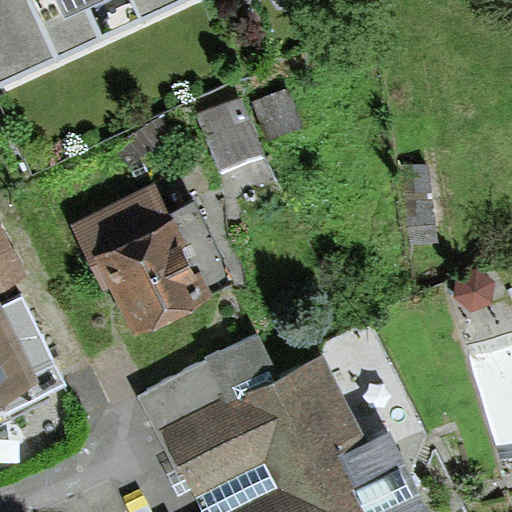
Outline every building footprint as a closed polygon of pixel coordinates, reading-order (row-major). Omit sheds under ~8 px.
[(0,0),(0,86),(100,42),(90,21),(137,0),(0,0)] [(263,155),(242,102),(204,116),(225,169),(263,155)] [(418,165),(421,240),(445,239),(442,165),(418,165)] [(150,188),(70,226),(126,338),(205,299),(150,188)] [(0,238),(0,298),(24,287),(0,238)] [(0,389),(26,377),(0,322),(0,389)] [(262,337),(140,397),(197,511),(433,511),(391,427),(368,439),(325,353),(281,375),(262,337)]
